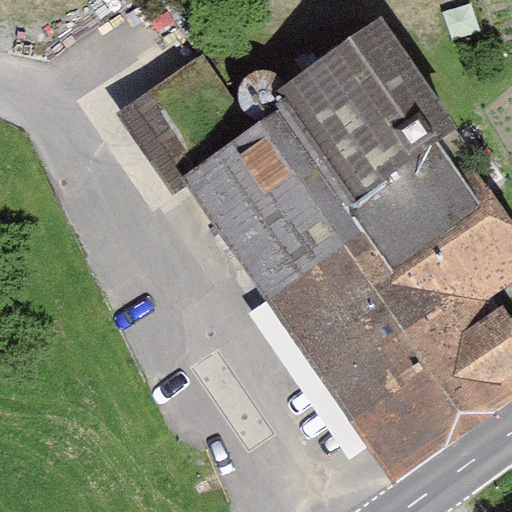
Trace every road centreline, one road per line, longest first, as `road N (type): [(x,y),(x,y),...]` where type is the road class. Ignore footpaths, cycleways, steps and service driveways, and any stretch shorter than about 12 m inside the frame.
road 1 (unknown): [(164,20),(33,95),(35,114),(183,339),(268,511)]
road 2 (secondary): [(404,511),(511,431)]
